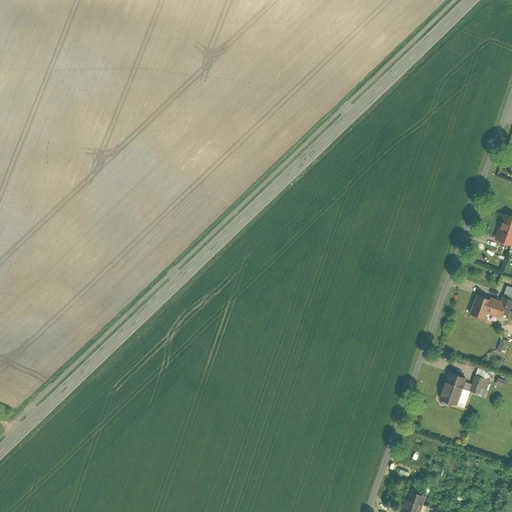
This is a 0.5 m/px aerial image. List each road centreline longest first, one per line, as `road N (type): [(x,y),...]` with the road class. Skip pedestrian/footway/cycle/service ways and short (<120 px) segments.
road 1 (tertiary): [(0,447),(470,0)]
road 2 (residential): [(511,96),(367,511)]
